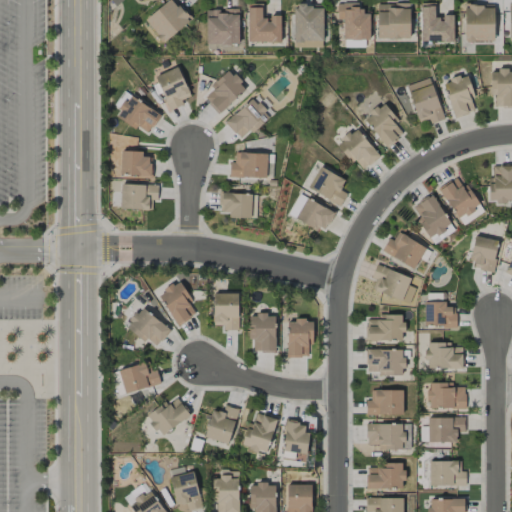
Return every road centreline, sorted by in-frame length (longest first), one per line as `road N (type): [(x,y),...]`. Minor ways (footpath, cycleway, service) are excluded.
road 1 (tertiary): [(76,0),(78,481)]
road 2 (residential): [(339,511),(343,280),(362,234),(386,198),(450,149),(511,134)]
road 3 (residential): [(78,251),(188,251),(343,280)]
road 4 (residential): [(495,314),(495,511)]
road 5 (residential): [(340,390),(275,384),(203,362)]
